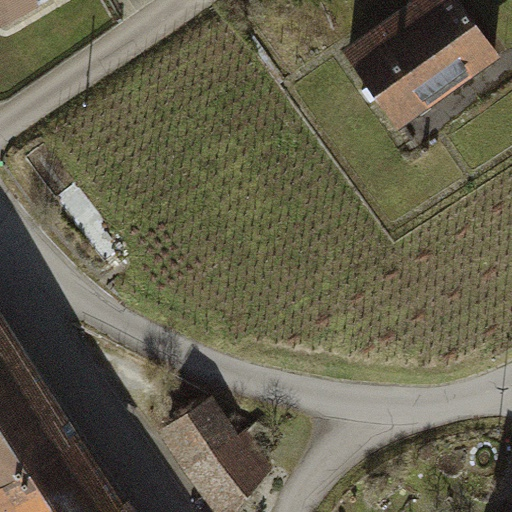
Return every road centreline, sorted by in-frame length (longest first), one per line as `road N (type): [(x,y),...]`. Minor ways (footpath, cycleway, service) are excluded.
road 1 (residential): [(0,226),(127,324),(233,372),(399,406)]
road 2 (residential): [(166,511),(0,254)]
road 3 (residential): [(193,0),(0,131)]
road 4 (residential): [(297,511),(309,482),(348,439),(399,406)]
